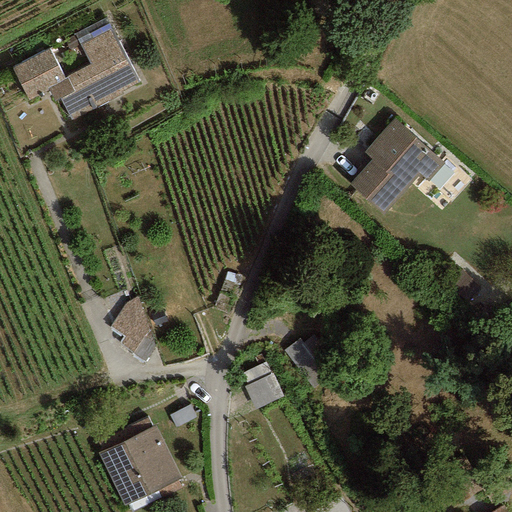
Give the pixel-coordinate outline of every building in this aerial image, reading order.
[(48,49),(12,68),(28,101),(48,90),(54,102),(60,99),(71,121),(122,95),(120,91),(138,82),(109,24),(76,40),(89,65),(63,79),(48,49)] [(444,164),(394,119),(364,152),(372,159),(350,184),(384,214),(419,175),(427,183),(444,164)] [(119,342),(145,362),(154,348),(138,296),(127,302),(110,327),(124,336),(119,342)] [(270,358),(243,367),(255,403),(282,394),(270,358)] [(155,427),(98,454),(123,507),(180,479),(155,427)] [(345,511),(336,492),(307,506),(309,511),(345,511)]
